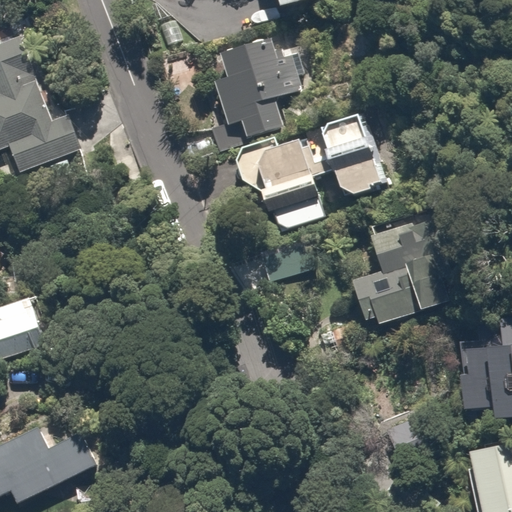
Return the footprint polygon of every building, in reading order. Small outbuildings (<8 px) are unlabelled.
[(261,30),(213,49),(224,76),(205,84),(221,124),(234,118),(242,139),(284,123),(272,94),(299,83),(286,50),(272,56),(261,30)] [(0,142),(2,142),(15,173),(63,154),(16,35),(0,41),(0,142)] [(357,106),(309,121),(330,194),(379,180),(357,106)] [(305,167),(296,136),(224,155),(231,180),(252,174),(266,227),(316,214),(306,177),(296,179),(294,170),(305,167)] [(422,314),(394,220),(358,231),(369,268),(342,276),(354,315),(368,311),(373,329),(422,314)] [(0,351),(41,334),(24,291),(0,300),(0,351)] [(511,329),(438,336),(446,424),(511,417),(511,329)] [(32,414),(0,428),(0,494),(5,492),(11,504),(93,464),(76,430),(46,445),(32,414)] [(511,511),(511,470),(505,437),(457,447),(471,511),(511,511)]
